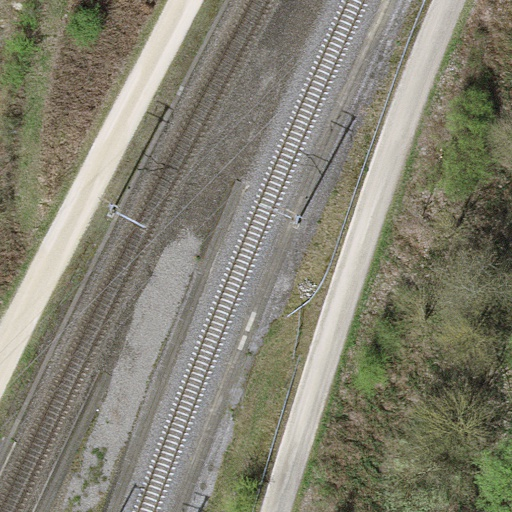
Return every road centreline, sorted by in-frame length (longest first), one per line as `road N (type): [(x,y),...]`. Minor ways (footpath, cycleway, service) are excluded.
road 1 (track): [(449,0),(378,190),(275,511)]
road 2 (track): [(0,370),(187,0)]
